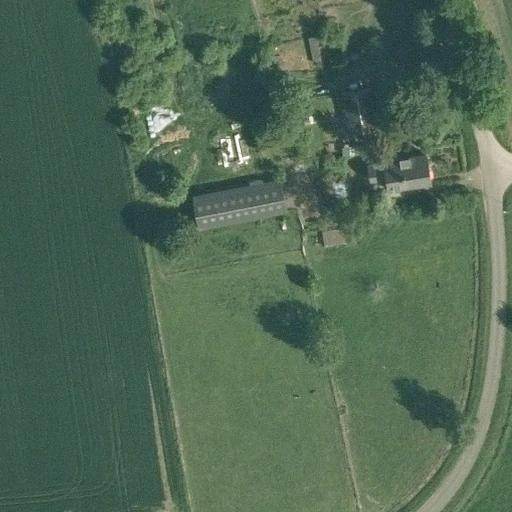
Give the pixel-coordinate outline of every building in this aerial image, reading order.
[(308,41),(312,63),(321,62),(316,39),(308,41)] [(341,92),(348,132),(379,127),(372,88),(341,92)] [(241,135),(225,138),(230,171),(236,170),(234,158),(245,157),(241,135)] [(369,164),(372,180),(387,178),(389,190),(432,183),(427,153),(385,160),(385,161),(369,164)] [(279,178),(193,195),(199,227),(285,209),(279,178)] [(324,231),(325,239),(341,237),(339,228),(324,231)]
